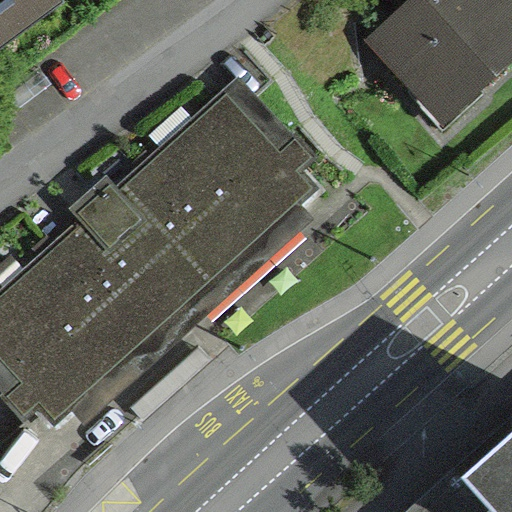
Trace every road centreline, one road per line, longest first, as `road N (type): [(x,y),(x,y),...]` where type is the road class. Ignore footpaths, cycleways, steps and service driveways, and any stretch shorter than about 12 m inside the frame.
road 1 (primary): [(217,511),(511,248)]
road 2 (residential): [(0,190),(246,0)]
